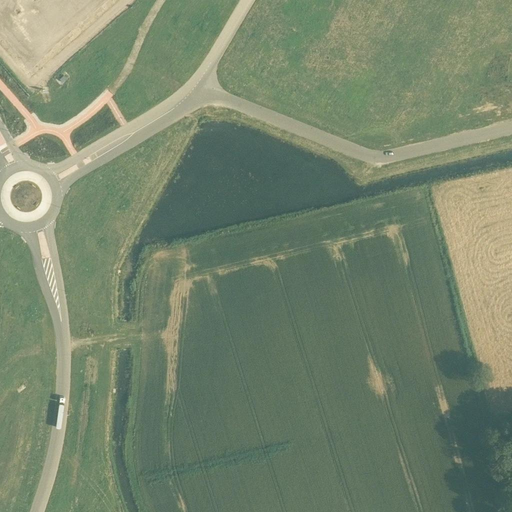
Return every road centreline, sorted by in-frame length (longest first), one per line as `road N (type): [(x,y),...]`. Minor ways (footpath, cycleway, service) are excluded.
road 1 (unclassified): [(511,126),(378,156),(192,89)]
road 2 (unclassified): [(470,511),(386,223)]
road 3 (tertiary): [(41,511),(67,384),(62,298),(44,218)]
road 4 (tertiary): [(27,226),(51,364),(24,511)]
